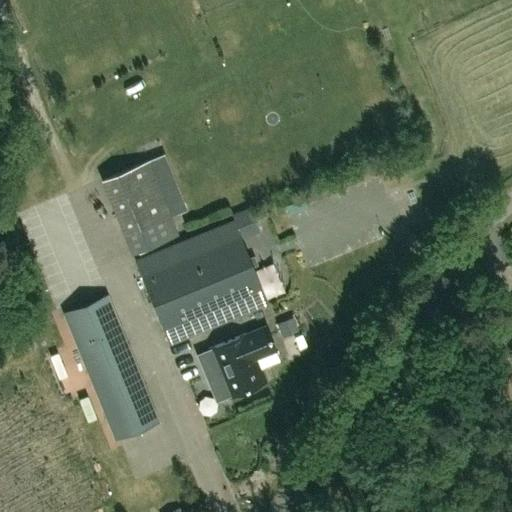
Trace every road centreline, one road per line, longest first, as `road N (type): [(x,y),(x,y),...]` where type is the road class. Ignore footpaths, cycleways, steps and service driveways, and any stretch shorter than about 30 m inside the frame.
road 1 (track): [(229,511),(3,0)]
road 2 (unclassified): [(274,511),(450,269)]
road 3 (unclassified): [(450,269),(379,211),(299,240)]
